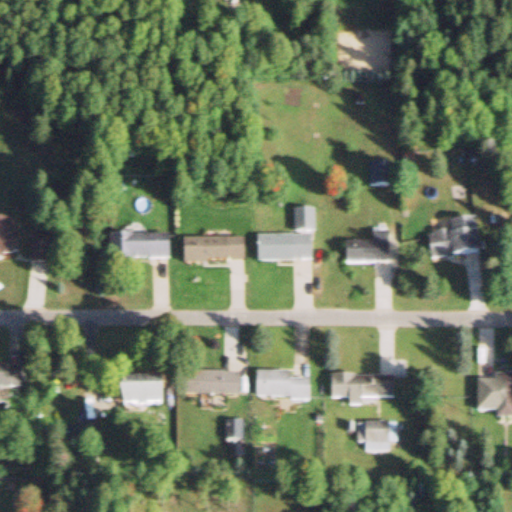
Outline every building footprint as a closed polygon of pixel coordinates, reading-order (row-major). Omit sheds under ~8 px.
[(369,166),(369,188),(390,188),(390,166),(369,166)] [(297,236),(314,236),(314,214),(297,214),(297,236)] [(485,257),(481,223),(451,227),(452,234),(430,237),(434,263),(485,257)] [(393,234),(373,234),(373,246),(347,246),(347,267),(393,266),(393,234)] [(0,238),(0,258),(22,259),(22,238),(0,238)] [(174,263),(173,239),(111,240),(111,264),(174,263)] [(259,266),(315,265),(315,240),(259,241),(259,266)] [(186,243),(186,266),(249,266),(248,243),(186,243)] [(32,266),(52,266),(52,247),(32,247),(32,266)] [(0,368),(0,391),(23,392),(23,369),(0,368)] [(295,375),(258,375),(258,402),(314,403),(314,382),(295,381),(295,375)] [(242,397),(242,376),(202,376),(202,397),(242,397)] [(501,421),(511,421),(511,377),(497,377),(497,380),(481,380),(481,414),(501,414),(501,421)] [(353,402),(353,408),(366,409),(366,402),(398,402),(398,379),(332,379),(332,402),(353,402)] [(129,384),(130,411),(172,410),(171,383),(129,384)] [(358,447),(396,447),(396,427),(358,427),(358,447)]
